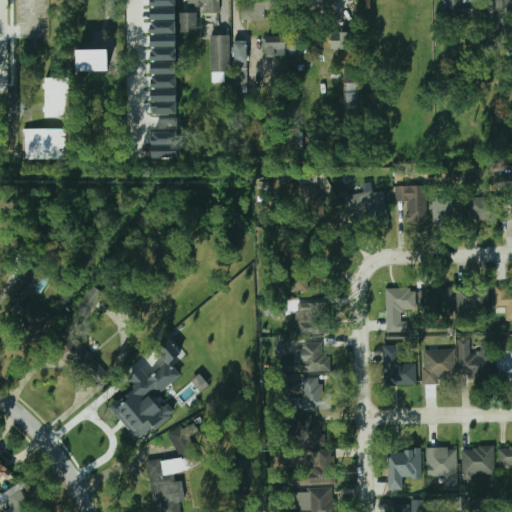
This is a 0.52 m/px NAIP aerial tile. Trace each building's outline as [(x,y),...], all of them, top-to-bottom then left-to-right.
[(176,60),(176,0),(150,0),(151,34),(151,47),(151,60),(176,60)] [(221,12),(220,0),(187,0),(188,6),(207,5),(207,13),(221,12)] [(241,0),(242,20),(265,21),(265,10),(268,10),(268,0),(258,0),(241,0)] [(446,0),(446,16),(481,16),(481,0),(446,0)] [(180,13),(180,32),(195,32),(195,13),(180,13)] [(392,14),(371,14),(371,22),(377,22),(377,34),(392,34),(392,14)] [(497,21),(483,21),(484,40),(498,40),(497,21)] [(353,31),(331,31),(331,49),(353,49),(353,31)] [(230,35),(211,35),(211,72),(230,72),(230,35)] [(285,36),(264,36),(264,56),(275,56),(275,49),(285,49),(285,36)] [(248,69),(248,42),(232,42),(232,69),(248,69)] [(296,54),(296,45),(286,45),(286,55),(296,54)] [(75,71),(75,49),(106,49),(106,71),(75,71)] [(178,114),(176,62),(151,62),(152,115),(178,114)] [(344,93),(360,93),(359,65),(344,66),(344,93)] [(67,77),(43,77),(43,117),(67,117),(67,77)] [(24,129),(24,159),(67,159),(67,129),(24,129)] [(152,158),(179,157),(178,132),(161,132),(161,131),(151,131),(152,158)] [(300,195),(316,196),(317,172),(301,171),(300,195)] [(305,210),(319,208),(315,184),(301,186),(305,210)] [(397,201),(409,201),(409,222),(427,222),(427,186),(397,186),(397,201)] [(387,212),(383,190),(350,196),(354,218),(387,212)] [(492,221),(492,195),(469,195),(469,221),(492,221)] [(434,197),(432,224),(452,225),(453,198),(434,197)] [(308,260),(282,260),(282,292),(308,292),(308,260)] [(23,313),(46,273),(35,267),(12,307),(23,313)] [(73,309),(87,319),(104,294),(90,284),(73,309)] [(490,309),(490,285),(457,285),(457,316),(470,316),(470,309),(490,309)] [(510,285),(495,285),(495,311),(511,311),(511,290),(510,290),(510,285)] [(422,287),(422,316),(452,316),(452,287),(422,287)] [(386,331),(405,331),(405,288),(386,288),(386,331)] [(298,304),(298,334),(328,334),(328,304),(298,304)] [(107,373),(70,332),(56,344),(93,385),(107,373)] [(288,354),(288,339),(276,340),(277,354),(288,354)] [(459,339),(460,374),(492,374),(492,344),(475,344),(475,339),(459,339)] [(135,442),(176,414),(169,404),(162,408),(153,396),(181,377),(171,362),(181,355),(171,340),(157,350),(167,364),(148,377),(142,368),(128,378),(135,388),(110,405),(135,442)] [(303,343),(303,360),(283,361),(283,372),(325,372),(325,343),(303,343)] [(385,385),(416,385),(416,364),(402,364),(402,345),(385,345),(385,385)] [(424,351),(424,385),(439,385),(439,375),(455,375),(455,351),(424,351)] [(511,351),(498,351),(498,379),(511,379),(511,351)] [(280,383),(281,411),(324,409),(323,378),(303,378),(303,398),(290,399),(289,383),(280,383)] [(293,415),(293,447),(321,447),(321,415),(293,415)] [(495,446),(463,446),(463,477),(495,477),(495,446)] [(511,446),(499,446),(499,467),(511,467),(511,446)] [(428,447),(428,475),(457,475),(457,447),(428,447)] [(416,490),(416,480),(405,480),(405,471),(422,471),(422,448),(387,449),(389,491),(416,490)] [(326,452),(295,452),(296,469),(285,470),(285,485),(327,484),(326,452)] [(147,464),(158,511),(183,511),(175,475),(192,471),(188,454),(147,464)] [(0,483),(9,471),(0,464),(0,483)] [(13,507),(4,511),(34,511),(21,490),(8,498),(13,507)] [(326,511),(326,492),(289,492),(289,511),(326,511)]
